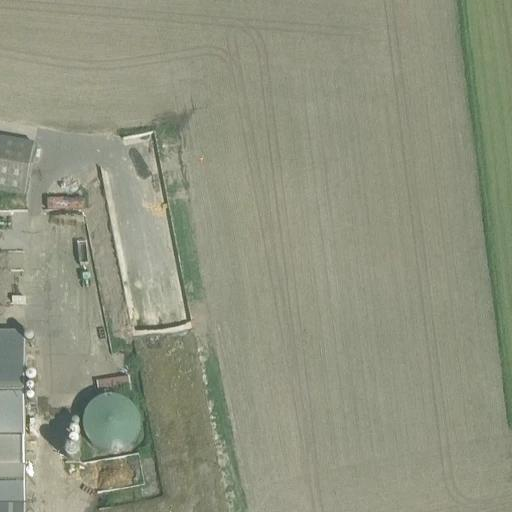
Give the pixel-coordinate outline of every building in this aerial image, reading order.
[(36,145),(0,138),(0,193),(27,198),(36,145)] [(53,209),(88,208),(87,200),(53,201),(53,209)] [(24,337),(0,336),(0,511),(26,511),(27,394),(24,394),(24,337)] [(98,382),(100,396),(133,390),(130,376),(98,382)] [(118,398),(115,397),(110,397),(102,399),(97,401),(91,407),(88,410),(85,416),(85,421),(84,425),(85,431),(86,435),(87,438),(89,441),(92,445),(94,448),(100,451),(106,453),(112,453),(118,453),(124,451),(129,448),(135,443),(137,438),(139,434),(141,428),(141,425),(140,420),(139,414),(134,407),(125,400),(118,398)]
